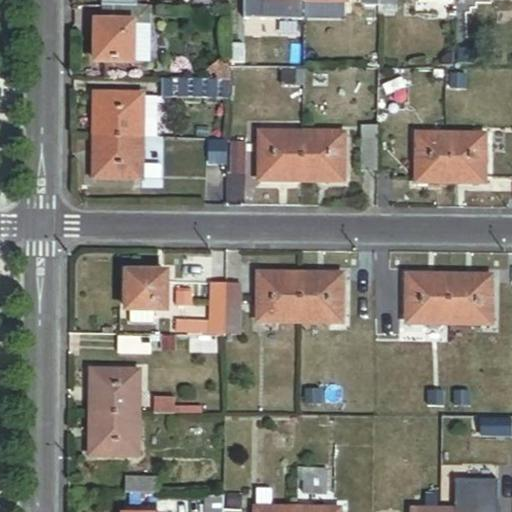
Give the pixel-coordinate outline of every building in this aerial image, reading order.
[(103,0),(103,8),(137,8),(136,0),(103,0)] [(304,0),(304,2),(317,2),(316,15),(344,15),(344,2),(346,2),(346,0),(304,0)] [(280,2),(265,2),(265,12),(280,12),(280,2)] [(151,8),(102,8),(102,25),(97,25),(97,64),(151,65),(151,8)] [(304,26),(304,16),(288,16),(288,48),(299,48),(299,26),(304,26)] [(476,71),(477,43),(457,43),(457,71),(476,71)] [(452,68),(453,55),(446,55),(440,61),(440,68),(452,68)] [(230,83),(230,65),(221,65),(211,72),(211,82),(230,83)] [(230,100),(230,83),(211,82),(163,82),(163,99),(230,100)] [(96,140),(143,141),(143,139),(143,99),(143,98),(97,98),(96,140)] [(158,99),(143,99),(143,139),(157,139),(158,99)] [(377,174),(378,127),(362,127),(361,173),(377,174)] [(458,163),(458,184),(484,184),(484,137),(483,137),(483,129),(471,129),(471,138),(444,137),(444,159),(450,160),(450,163),(458,163)] [(302,136),(261,135),(260,182),(302,182),(302,136)] [(344,136),(302,136),(302,182),(343,182),(344,136)] [(417,183),(458,184),(458,163),(450,163),(450,160),(444,159),(444,137),(418,137),(417,183)] [(142,181),(143,141),(96,140),(96,180),(142,181)] [(247,145),(232,145),(231,174),(246,175),(247,145)] [(167,313),(167,276),(129,276),(129,312),(131,313),(131,325),(155,326),(155,313),(167,313)] [(301,324),(301,278),(259,277),(259,323),(301,324)] [(343,279),(301,278),(301,324),(342,324),(343,279)] [(450,326),(450,279),(409,278),(408,326),(450,326)] [(492,279),(450,279),(450,326),(464,327),(489,327),(491,327),(492,279)] [(227,308),(227,286),(211,286),(211,308),(210,325),(189,325),(189,335),(210,335),(210,336),(226,337),(227,308)] [(243,286),(227,286),(227,308),(226,337),(242,337),(242,309),(243,286)] [(152,341),(122,340),(122,356),(152,356),(152,341)] [(92,416),(139,417),(139,375),(93,375),(92,416)] [(156,400),(156,401),(156,415),(167,416),(176,416),(182,416),(182,409),(176,409),(176,400),(156,400)] [(138,458),(139,417),(92,416),(92,458),(138,458)] [(327,472),(299,471),(299,481),(304,481),(304,496),(327,496),(327,472)] [(126,496),(156,496),(156,480),(152,480),(126,480),(126,496)] [(495,511),(496,485),(455,484),(454,511),(495,511)] [(271,511),(272,493),(257,493),(256,511),(271,511)] [(224,511),(224,499),(207,499),(206,511),(224,511)]
